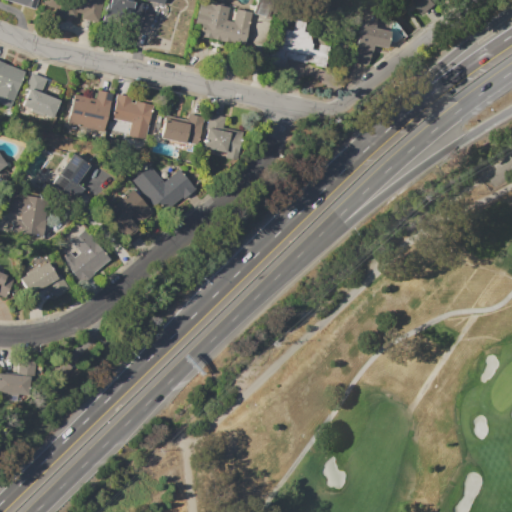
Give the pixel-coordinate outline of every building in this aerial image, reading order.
[(36,0),(34,9),(5,0),(36,0)] [(44,0),(97,0),(93,22),(66,16),(62,20),(56,18),(53,14),(54,9),(43,7),(44,0)] [(108,0),(132,0),(132,2),(139,3),(136,19),(106,13),(108,0)] [(253,0),(271,0),(269,16),(251,13),(253,0)] [(439,0),(421,15),(415,8),(410,13),(405,7),(411,3),(410,1),(411,0),(439,0)] [(242,46),(197,36),(200,25),(193,23),(198,1),(208,3),(208,2),(220,5),(220,6),(227,8),(225,18),(233,19),(235,9),(250,13),(242,46)] [(351,62),(354,49),(355,49),(360,24),(364,25),(366,15),(376,17),(374,28),(388,31),(385,48),(371,46),(367,65),(351,62)] [(268,66),(272,44),(282,46),(285,30),(292,32),(294,21),(305,23),(303,33),(309,34),(312,45),(310,50),(317,51),(318,45),(329,47),(324,68),(313,65),(314,64),(305,62),(305,63),(285,59),(283,69),(268,66)] [(0,62),(23,71),(15,92),(16,92),(10,108),(0,104),(0,62)] [(21,106),(27,89),(24,87),(29,73),(44,79),(39,93),(58,100),(51,118),(38,113),(38,115),(29,112),(30,110),(21,106)] [(111,94),(103,132),(67,125),(73,95),(94,99),(96,91),(111,94)] [(115,94),(130,98),(129,103),(133,104),(133,102),(151,105),(150,111),(149,111),(143,139),(126,136),(129,123),(110,119),(115,94)] [(159,139),(164,116),(185,121),(186,114),(201,117),(195,146),(159,139)] [(201,148),(205,128),(207,114),(223,117),(220,128),(241,132),(235,160),(223,158),(224,152),(201,148)] [(50,186),(57,176),(56,175),(71,154),(90,167),(77,186),(82,189),(73,202),(50,186)] [(131,181),(148,166),(162,183),(177,170),(193,189),(181,199),(180,198),(163,211),(157,203),(153,207),(131,181)] [(130,190),(150,214),(140,222),(138,220),(132,224),(140,234),(128,245),(123,239),(124,238),(103,214),(130,190)] [(6,212),(9,193),(46,199),(40,237),(10,232),(12,221),(18,222),(19,214),(6,212)] [(58,259),(67,251),(73,257),(78,253),(69,242),(83,230),(108,260),(91,274),(92,274),(80,285),(58,259)] [(18,279),(45,262),(54,277),(58,275),(67,290),(53,299),(46,286),(31,295),(26,287),(24,288),(18,279)] [(0,273),(3,275),(3,277),(11,280),(3,298),(0,296),(0,273)] [(70,368),(59,378),(52,370),(63,359),(70,368)] [(0,374),(15,376),(16,361),(32,362),(31,379),(27,379),(25,396),(0,394),(0,374)]
